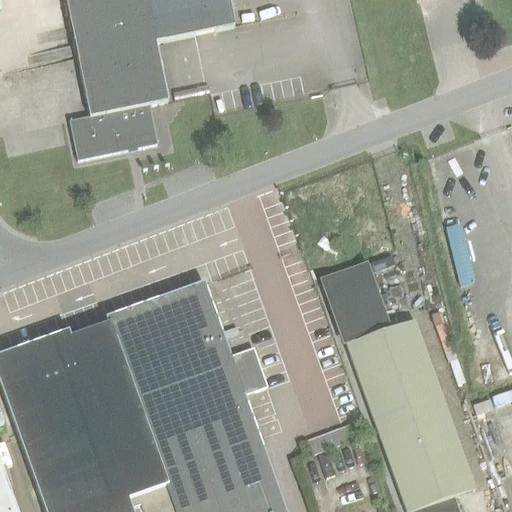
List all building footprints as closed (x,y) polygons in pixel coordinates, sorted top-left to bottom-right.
[(63,0),(89,120),(68,125),(76,165),(156,148),(148,109),(167,105),(155,47),(233,30),(226,0),(63,0)] [(457,286),(471,283),(456,225),(442,229),(457,286)] [(369,276),(394,267),(390,257),(365,266),(369,276)] [(283,511),(264,459),(258,441),(253,429),(251,424),(247,412),(243,402),(242,400),(266,391),(252,353),(230,361),(223,344),(202,286),(105,322),(107,328),(69,341),(67,335),(0,360),(0,391),(42,511),(130,511),(140,509),(141,511),(283,511)] [(456,511),(453,501),(473,493),(413,324),(345,349),(403,511),(456,511)] [(355,442),(349,427),(305,444),(311,459),(355,442)] [(15,511),(0,469),(0,511),(15,511)]
